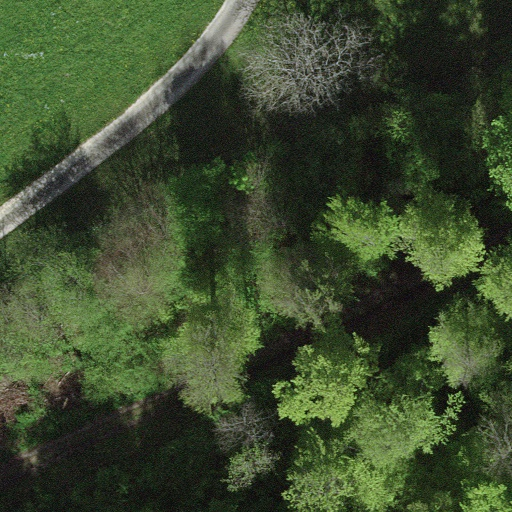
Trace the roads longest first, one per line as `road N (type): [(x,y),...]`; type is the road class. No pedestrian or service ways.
road 1 (track): [(0,472),(511,235)]
road 2 (track): [(0,226),(145,116),(241,0)]
